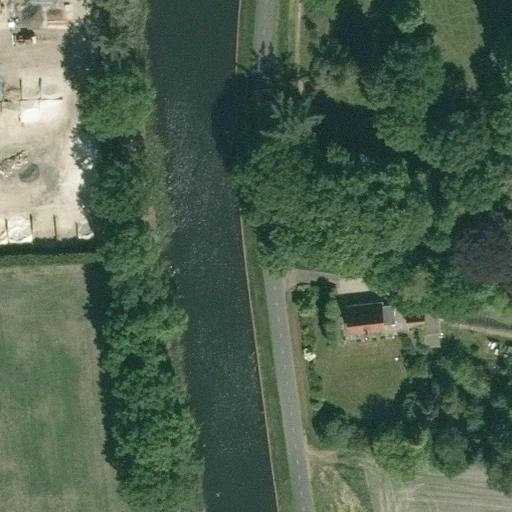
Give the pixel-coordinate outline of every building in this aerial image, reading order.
[(88,26),(88,0),(75,0),(75,26),(88,26)] [(0,94),(17,94),(16,76),(0,76),(0,94)] [(415,277),(412,294),(451,301),(447,323),(511,335),(511,294),(420,278),(415,277)] [(394,305),(382,306),(381,301),(346,306),(349,332),(384,327),(384,323),(396,321),(394,305)] [(423,322),(422,310),(406,312),(408,324),(423,322)] [(462,361),(461,378),(482,379),(483,363),(478,363),(462,361)]
